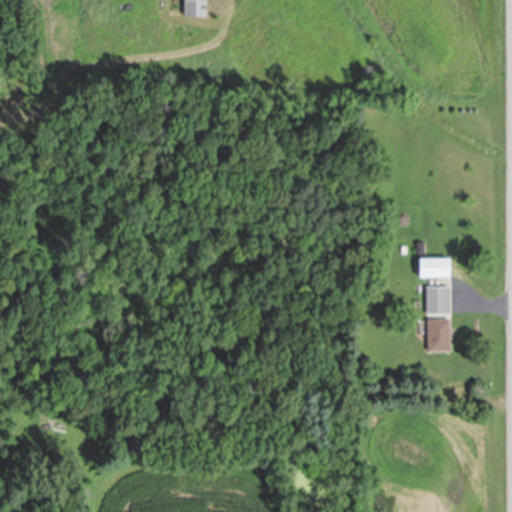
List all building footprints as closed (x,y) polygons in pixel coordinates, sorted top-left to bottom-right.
[(185,17),(185,0),(207,0),(207,17),(185,17)] [(418,255),(417,243),(425,243),(426,255),(418,255)] [(420,262),(451,261),(451,280),(440,280),(440,285),(436,285),(436,280),(433,280),(433,285),(429,285),(429,280),(420,280),(420,262)] [(427,315),(427,288),(450,288),(450,315),(427,315)] [(428,320),(451,320),(451,353),(428,353),(428,320)]
